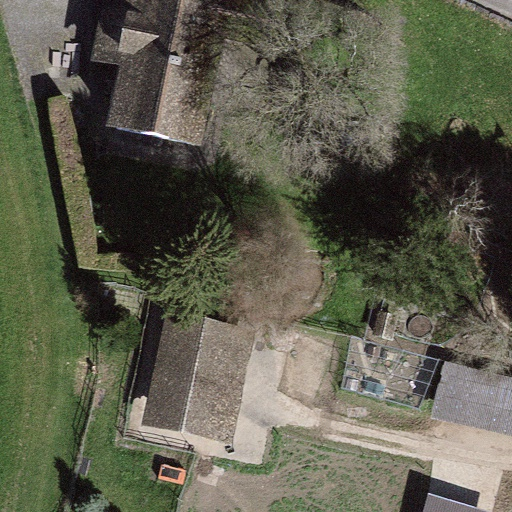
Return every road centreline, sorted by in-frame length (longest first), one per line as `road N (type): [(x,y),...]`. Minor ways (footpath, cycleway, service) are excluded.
road 1 (track): [(47,129),(83,351),(36,511)]
road 2 (track): [(47,129),(11,0)]
